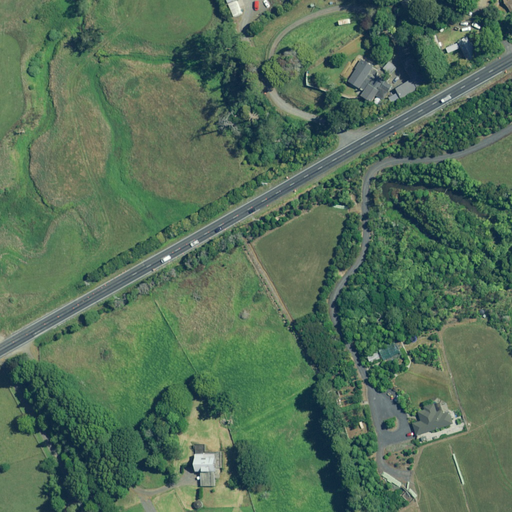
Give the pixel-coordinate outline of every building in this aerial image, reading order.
[(381,0),(374,0),(381,9),(386,5),(381,0)] [(414,4),(411,0),(400,0),(406,9),(414,4)] [(511,0),(494,0),(497,5),(505,1),(511,13),(511,12),(511,0)] [(479,58),(468,37),(458,41),(469,63),(479,58)] [(416,55),(403,62),(417,85),(430,78),(416,55)] [(383,81),(376,77),(380,70),(363,59),(357,69),(358,69),(350,82),(366,91),(363,96),(373,103),(377,96),(384,100),(394,84),(385,79),(383,81)] [(396,66),(390,62),(384,69),(390,74),(396,66)] [(309,75),(309,86),(327,91),(330,83),(309,75)] [(400,354),(395,344),(379,351),(384,362),(400,354)] [(378,358),(376,352),(367,357),(370,362),(378,358)] [(438,412),(436,404),(426,407),(427,410),(419,412),(422,421),(414,424),(417,436),(454,425),(450,412),(445,413),(444,410),(438,412)] [(205,446),(195,446),(195,451),(197,451),(197,472),(202,472),(202,486),(215,487),(215,479),(219,479),(219,472),(216,472),(217,454),(204,454),(205,446)] [(200,509),(201,508),(202,508),(202,507),(202,506),(203,506),(203,505),(202,504),(202,503),(201,502),(200,501),(199,501),(198,501),(197,501),(196,502),(195,502),(195,503),(194,504),(194,505),(194,506),(194,507),(195,508),(196,509),(197,509),(197,510),(198,510),(199,510),(200,509)]
